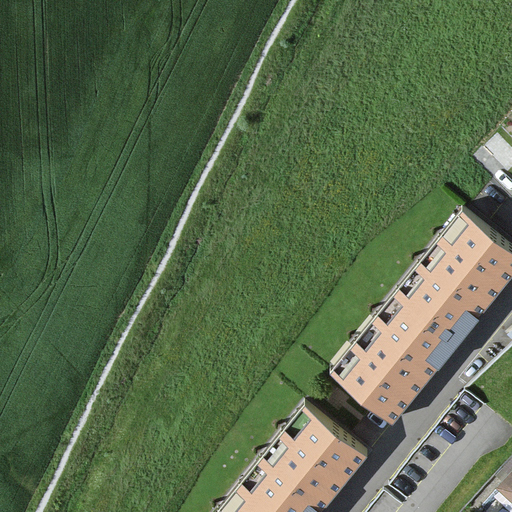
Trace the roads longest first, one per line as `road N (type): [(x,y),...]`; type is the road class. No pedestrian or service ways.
road 1 (residential): [(343,511),(511,302)]
road 2 (residential): [(417,511),(494,416)]
